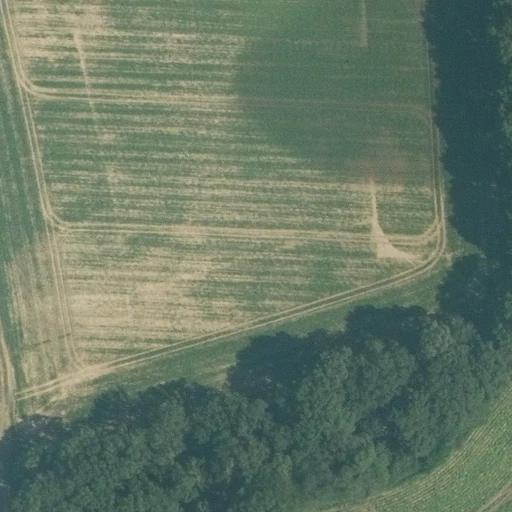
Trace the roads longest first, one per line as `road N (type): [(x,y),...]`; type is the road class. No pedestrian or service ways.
road 1 (track): [(511,280),(400,396),(174,511)]
road 2 (track): [(0,365),(31,511)]
